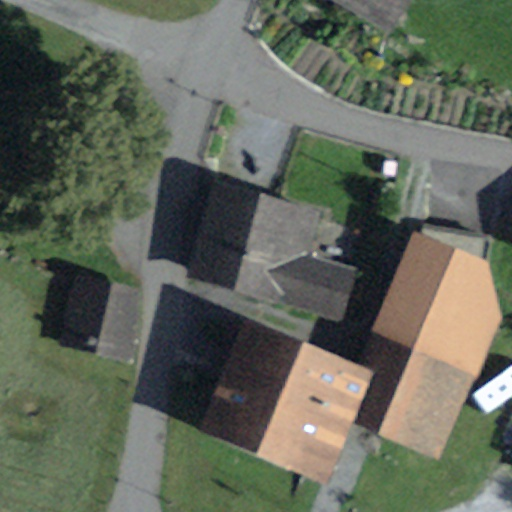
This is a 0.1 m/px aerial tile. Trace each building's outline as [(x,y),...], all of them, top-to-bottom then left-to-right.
[(343,0),(385,25),(399,0),(343,0)] [(193,269),(336,309),(346,274),(290,259),(302,218),(214,193),(193,269)] [(76,283),(62,343),(131,360),(136,338),(136,298),(76,283)] [(327,470),(348,422),(346,421),(363,380),(236,327),(227,348),(237,352),(207,422),(327,470)] [(363,380),(346,421),(348,422),(365,429),(369,419),(440,449),(469,383),(378,344),(363,380)]
